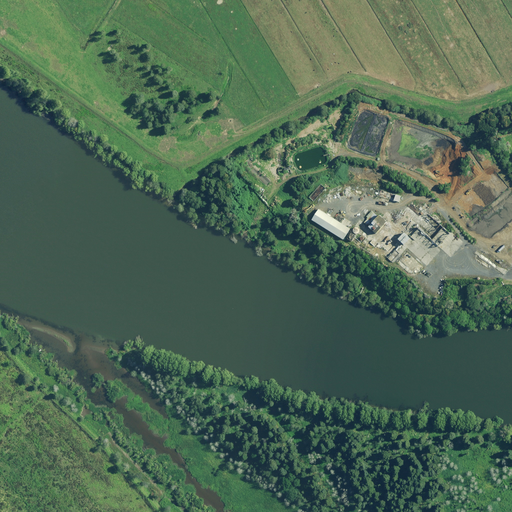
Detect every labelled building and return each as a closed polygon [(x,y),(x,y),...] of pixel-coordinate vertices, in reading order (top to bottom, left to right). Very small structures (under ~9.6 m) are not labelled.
[(326,189),(321,184),(309,198),(314,202),(326,189)] [(401,196),(392,193),(390,199),(399,202),(401,196)] [(439,243),(451,231),(425,206),(419,212),(411,204),(395,219),(417,240),(426,231),(439,243)] [(320,207),(314,217),(344,235),(350,225),(320,207)] [(366,235),(368,237),(374,231),(376,234),(388,222),(380,215),(379,216),(371,209),(370,210),(369,209),(366,212),(367,213),(365,216),(368,219),(364,223),(369,227),(362,234),(365,236),(366,235)] [(357,236),(352,232),(347,238),(352,242),(357,236)] [(382,232),(376,238),(389,249),(395,243),(382,232)] [(420,264),(408,252),(400,260),(412,272),(420,264)]
